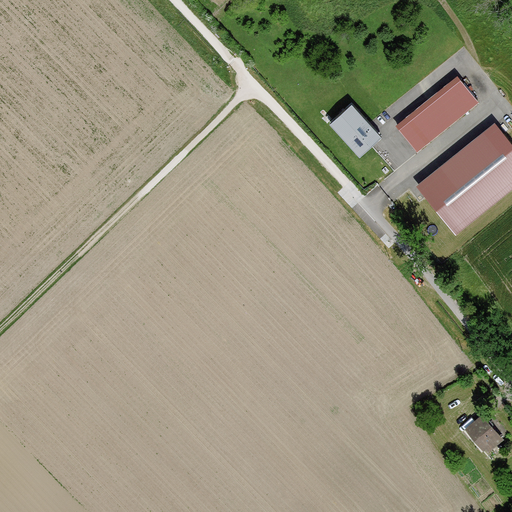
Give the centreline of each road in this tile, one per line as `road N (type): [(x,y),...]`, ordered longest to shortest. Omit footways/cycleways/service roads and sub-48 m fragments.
road 1 (track): [(255,85),(0,332)]
road 2 (residential): [(347,184),(511,381)]
road 3 (track): [(255,85),(347,184)]
